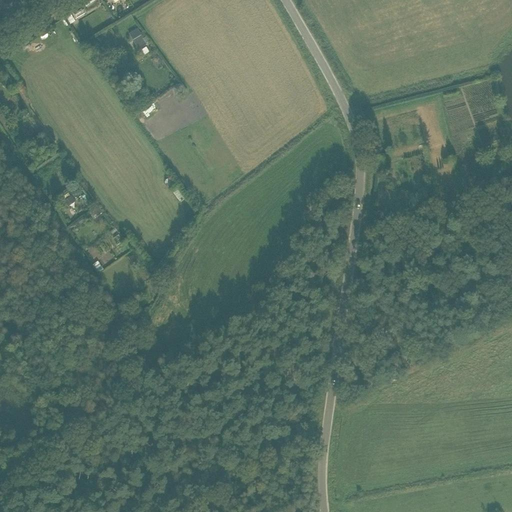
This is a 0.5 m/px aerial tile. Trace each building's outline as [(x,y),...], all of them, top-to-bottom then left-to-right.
[(133,42),(138,50),(146,45),(141,37),(133,42)] [(170,178),(165,182),(171,190),(176,186),(170,178)] [(426,188),(421,190),(425,204),(431,202),(426,188)] [(71,197),(64,203),(68,208),(75,203),(71,197)] [(94,219),(101,215),(97,209),(90,213),(94,219)] [(122,243),(118,236),(112,240),(116,247),(122,243)] [(126,255),(133,264),(138,260),(131,251),(126,255)] [(97,262),(92,266),(98,274),(103,271),(97,262)]
